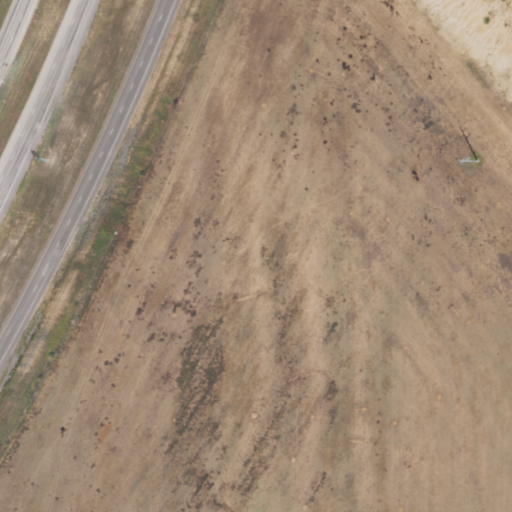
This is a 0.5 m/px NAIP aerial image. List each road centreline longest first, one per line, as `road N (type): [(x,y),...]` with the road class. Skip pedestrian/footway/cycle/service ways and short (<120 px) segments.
road 1 (tertiary): [(0,343),(46,263),(163,0)]
road 2 (motorway): [(0,171),(78,0)]
